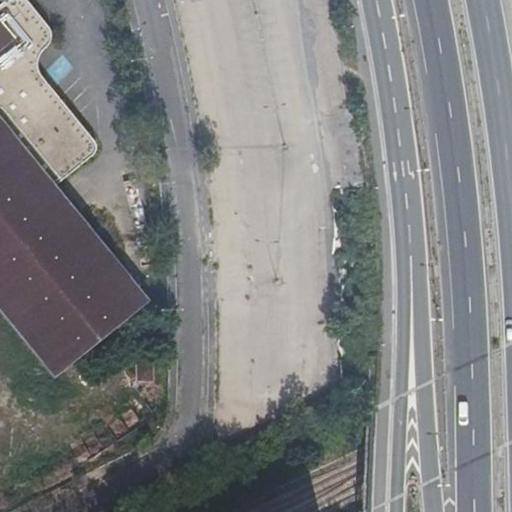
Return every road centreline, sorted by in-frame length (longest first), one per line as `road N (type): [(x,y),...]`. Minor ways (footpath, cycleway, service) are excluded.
road 1 (unclassified): [(66,511),(146,471),(191,428),(183,170),(171,86),(143,0)]
road 2 (trunk): [(431,0),(467,269),(475,511)]
road 3 (trunk): [(395,116),(418,250),(436,511)]
road 4 (primary): [(395,116),(391,511)]
road 5 (trunk): [(511,202),(483,0)]
